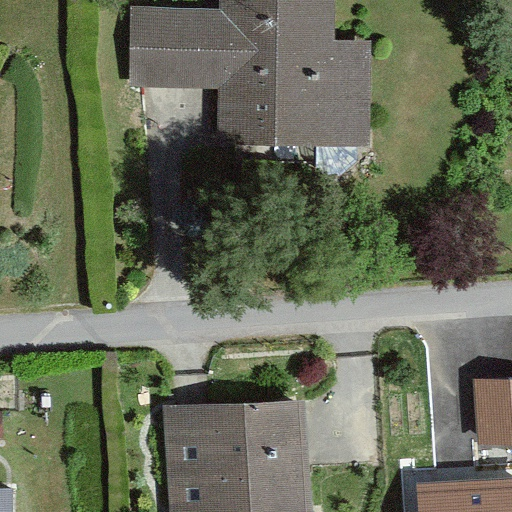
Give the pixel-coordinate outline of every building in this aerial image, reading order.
[(320,40),(320,0),(215,0),(215,11),(131,10),(130,85),(213,86),(212,139),(359,141),(360,40),(320,40)] [(511,431),(511,368),(480,368),(479,432),(511,431)] [(299,511),(290,398),(161,408),(169,511),(299,511)] [(0,511),(18,511),(20,481),(0,480),(0,511)] [(511,511),(511,481),(417,486),(418,511),(511,511)]
